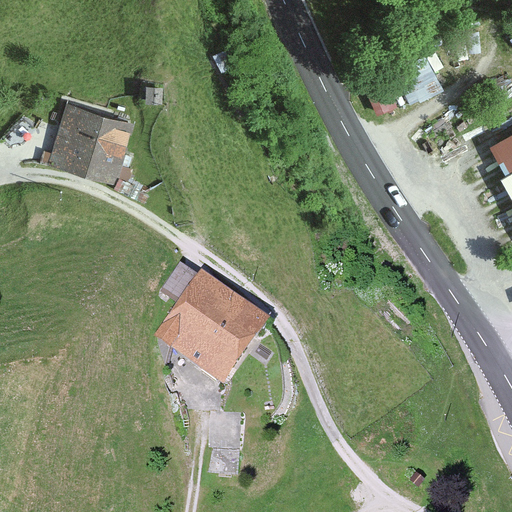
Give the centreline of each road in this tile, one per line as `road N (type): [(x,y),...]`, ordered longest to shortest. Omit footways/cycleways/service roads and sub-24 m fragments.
road 1 (track): [(0,178),(57,177),(105,193),(222,269),(284,326),(350,458),(419,511)]
road 2 (secondary): [(282,0),(357,150),(511,392)]
road 3 (track): [(357,150),(499,61),(493,22),(462,6),(419,0)]
road 4 (track): [(205,387),(189,511)]
